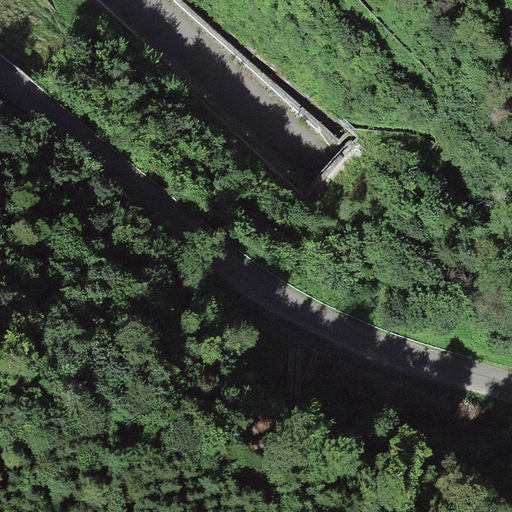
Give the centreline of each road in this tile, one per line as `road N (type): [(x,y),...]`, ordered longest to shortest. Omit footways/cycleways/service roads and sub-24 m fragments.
road 1 (unclassified): [(0,75),(280,303),(511,395)]
road 2 (track): [(294,0),(406,118)]
